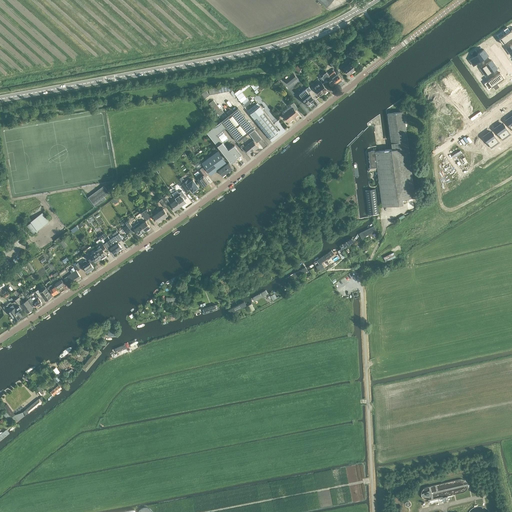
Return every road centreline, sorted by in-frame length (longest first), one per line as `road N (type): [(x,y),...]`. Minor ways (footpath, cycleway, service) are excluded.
road 1 (tertiary): [(0,340),(172,224),(394,51)]
road 2 (secondary): [(0,98),(278,45),(361,8)]
road 3 (unclassified): [(373,511),(361,277)]
